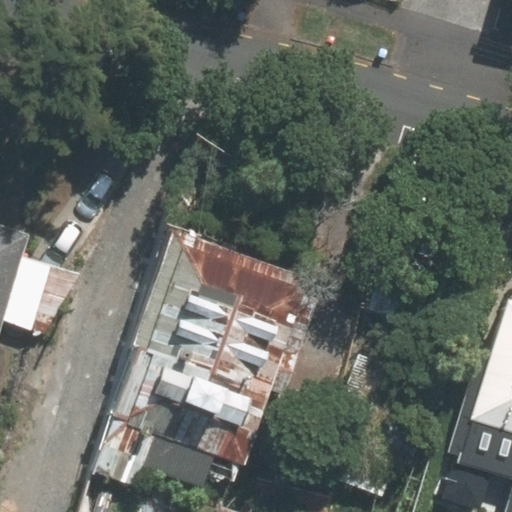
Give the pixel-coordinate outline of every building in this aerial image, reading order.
[(511,13),(511,0),(500,0),(497,9),(511,13)] [(0,226),(0,337),(32,237),(0,226)] [(309,281),(179,232),(101,441),(108,443),(105,451),(107,452),(99,474),(137,488),(144,467),(205,490),(209,479),(234,488),(271,390),(286,396),(320,307),(302,301),(309,281)] [(511,300),(510,301),(478,414),(473,412),(461,451),(511,466),(511,300)] [(331,511),(335,500),(257,479),(249,507),(268,511),(331,511)]
